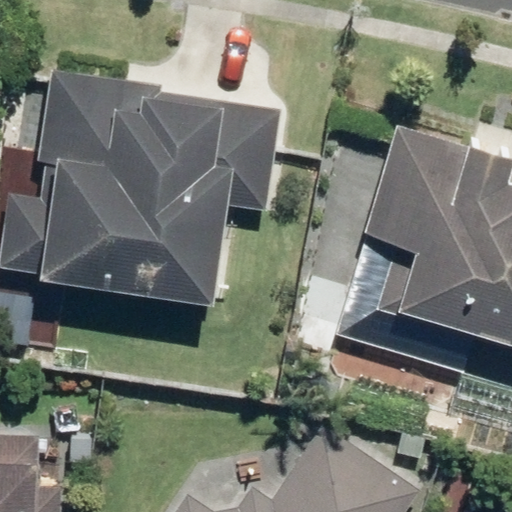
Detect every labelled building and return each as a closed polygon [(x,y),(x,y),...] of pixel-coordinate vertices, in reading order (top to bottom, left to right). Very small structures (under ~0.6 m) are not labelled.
[(14,183),(5,257),(229,282),(239,195),(276,199),(289,89),(57,63),(43,187),(14,183)] [(402,226),(381,299),(511,336),(511,131),(405,100),(370,217),(402,226)] [(402,511),(425,478),(327,415),(280,488),(258,474),(244,496),(218,500),(194,484),(193,486),(176,511),(402,511)] [(47,423),(0,421),(0,511),(66,511),(68,476),(45,475),(47,423)] [(511,511),(511,500),(498,496),(492,511),(511,511)]
